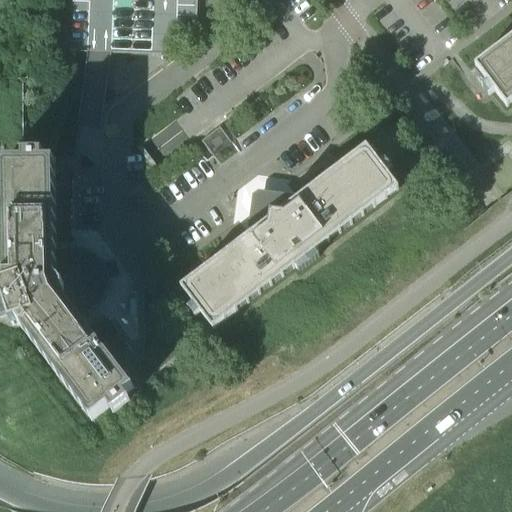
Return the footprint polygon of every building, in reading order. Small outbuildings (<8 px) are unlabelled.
[(68,0),(67,53),(87,53),(84,73),(107,77),(111,54),(175,57),(176,37),(196,38),(197,0),(68,0)] [(511,37),(474,66),(486,82),(481,87),(488,97),(494,92),(506,108),(511,103),(511,37)] [(219,128),(201,142),(212,157),(231,143),(219,128)] [(254,200),(254,201),(251,204),(248,230),(252,235),(181,289),(193,305),(187,309),(195,319),(200,315),(213,331),(295,269),(299,273),(320,258),(316,253),(398,190),(386,174),(392,170),(384,160),(379,164),(366,148),(295,202),(291,196),(265,193),(262,196),(261,195),(260,194),(258,194),(257,194),(255,194),(254,195),(254,196),(253,197),(253,199),(254,200)] [(84,273),(82,273),(66,251),(56,252),(54,163),(44,163),(44,156),(23,156),(23,163),(2,164),(4,287),(0,287),(0,292),(2,299),(0,300),(0,318),(1,319),(8,316),(12,327),(17,325),(92,423),(109,410),(113,416),(117,413),(130,403),(125,397),(134,391),(132,390),(132,389),(80,320),(87,314),(87,286),(88,285),(90,284),(91,282),(91,281),(91,279),(90,277),(90,276),(89,275),(87,274),(85,273),(84,273)]
